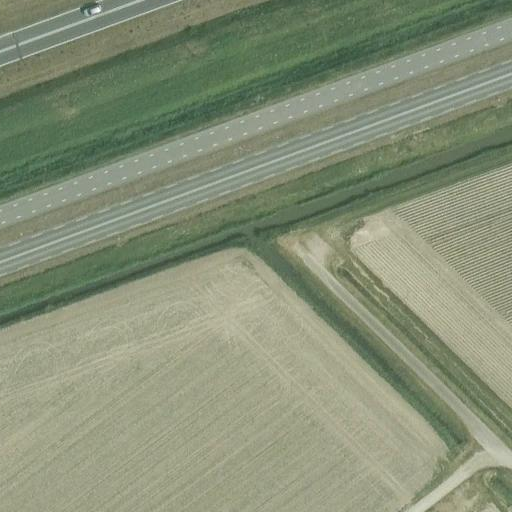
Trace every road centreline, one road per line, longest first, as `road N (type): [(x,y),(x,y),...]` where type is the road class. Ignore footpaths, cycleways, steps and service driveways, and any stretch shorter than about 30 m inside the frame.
road 1 (secondary): [(0,263),(511,74)]
road 2 (unclassified): [(511,29),(0,218)]
road 3 (track): [(511,459),(298,246)]
road 4 (trunk): [(141,0),(0,51)]
